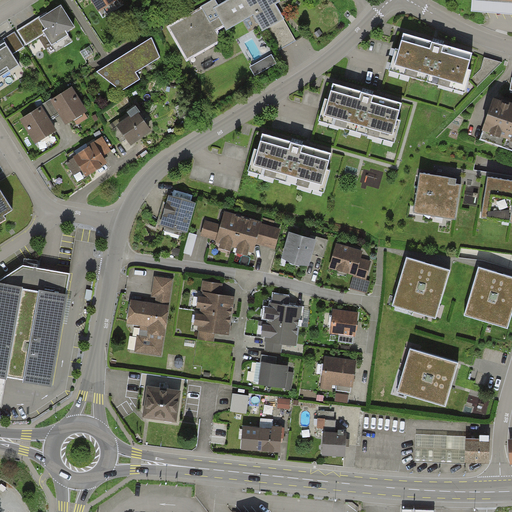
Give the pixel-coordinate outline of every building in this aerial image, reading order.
[(90,0),(99,13),(120,0),(90,0)] [(202,9),(169,28),(188,61),(222,41),(215,29),(225,24),(227,29),(256,12),(277,51),(297,39),(274,0),(228,0),(218,6),(215,0),(212,0),(201,6),(202,9)] [(43,16),(35,21),(56,54),(75,42),(70,34),(80,28),(66,6),(45,19),(43,16)] [(38,38),(29,23),(17,31),(26,45),(38,38)] [(472,53),(403,32),(393,66),(462,87),(472,53)] [(8,42),(0,46),(0,80),(22,67),(8,42)] [(150,43),(96,75),(121,95),(139,83),(134,77),(159,62),(150,43)] [(274,53),(252,64),(256,73),(278,61),(274,53)] [(401,102),(333,84),(324,118),(392,136),(401,102)] [(91,112),(77,89),(57,100),(56,98),(49,103),(56,116),(65,111),(72,123),(91,112)] [(511,100),(511,105),(494,99),(480,140),(511,151),(511,100)] [(133,115),(119,125),(130,141),(153,125),(138,104),(130,110),(133,115)] [(60,130),(46,107),(23,120),(37,143),(60,130)] [(330,152),(263,134),(253,169),(320,187),(330,152)] [(109,150),(100,136),(75,153),(89,173),(107,160),(103,154),(109,150)] [(457,177),(420,171),(414,211),(456,217),(461,183),(456,182),(457,177)] [(511,179),(487,176),(481,215),(511,219),(511,179)] [(0,227),(13,219),(10,215),(15,212),(0,187),(0,227)] [(481,200),(479,189),(468,191),(470,201),(481,200)] [(193,205),(170,199),(161,233),(184,239),(193,205)] [(286,229),(226,213),(223,224),(209,220),(205,234),(221,239),(220,243),(260,254),(263,244),(280,249),(286,229)] [(315,246),(290,239),(283,264),(308,271),(315,246)] [(364,256),(337,249),(331,271),(355,278),(354,282),(366,285),(371,268),(362,265),(364,256)] [(407,255),(392,302),(436,315),(450,268),(407,255)] [(69,273),(23,264),(0,280),(0,398),(4,376),(50,384),(69,273)] [(511,274),(479,265),(464,313),(508,326),(511,311),(511,274)] [(176,279),(157,277),(154,302),(134,299),(130,328),(150,331),(149,337),(135,335),(132,351),(165,356),(176,279)] [(205,282),(202,306),(234,311),(237,287),(205,282)] [(270,300),(267,320),(298,325),(300,305),(270,300)] [(202,306),(198,330),(230,335),(234,311),(202,306)] [(362,314),(333,311),(331,331),(359,334),(362,314)] [(267,320),(264,340),(295,345),(298,325),(267,320)] [(409,345),(396,388),(445,403),(458,360),(409,345)] [(290,359),(261,355),(257,385),(286,388),(290,359)] [(357,365),(324,360),(319,387),(331,389),(332,383),(353,386),(357,365)] [(183,387),(146,382),(142,413),(178,418),(183,387)] [(249,394),(232,392),(230,411),(246,413),(249,394)] [(290,399),(277,397),(276,407),(289,409),(290,399)] [(287,432),(259,429),(257,447),(285,450),(287,432)] [(349,432),(321,431),(320,452),(348,454),(349,432)] [(465,462),(466,437),(416,435),(415,460),(465,462)] [(467,437),(466,437),(465,462),(486,463),(487,437),(467,437)]
